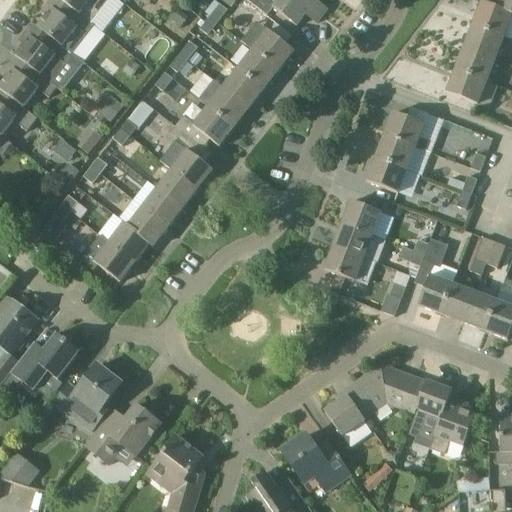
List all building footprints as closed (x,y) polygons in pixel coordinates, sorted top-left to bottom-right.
[(80,14),(61,0),(52,0),(42,14),(47,18),(39,28),(73,55),(95,27),(92,25),(79,15),(80,14)] [(61,0),(80,14),(79,15),(92,25),(112,0),(61,0)] [(237,0),(219,0),(220,0),(231,9),(237,0)] [(315,11),(301,0),(247,0),(268,17),(274,9),(297,27),(306,16),(317,24),(323,17),(315,11)] [(318,0),(301,0),(315,11),(323,17),(328,10),(318,1),(318,0)] [(511,0),(500,0),(498,9),(511,14),(511,0)] [(511,20),(511,14),(498,9),(483,3),(474,26),(505,38),(511,20)] [(220,6),(212,16),(219,22),(227,12),(220,6)] [(188,18),(181,12),(172,24),(179,30),(188,18)] [(200,31),(208,37),(219,22),(212,16),(200,31)] [(73,55),(39,28),(34,24),(20,42),(24,46),(16,57),(17,57),(58,90),(62,93),(85,64),(73,55)] [(465,48),(497,61),(505,38),(474,26),(465,48)] [(254,50),(281,71),(296,52),(269,31),(254,50)] [(190,44),(180,56),(188,63),(198,50),(190,44)] [(457,71),(488,83),(497,61),(465,48),(457,71)] [(254,50),(239,69),(266,90),(281,71),(254,50)] [(204,60),(196,54),(189,62),(197,68),(204,60)] [(178,75),(179,74),(188,63),(180,56),(170,69),(178,75)] [(58,90),(17,57),(3,75),(8,79),(0,89),(24,109),(39,90),(50,99),(58,90)] [(133,78),(141,67),(132,60),(124,71),(133,78)] [(239,69),(224,89),(250,109),(266,90),(239,69)] [(479,106),(488,83),(457,71),(448,94),(479,106)] [(190,90),(201,99),(200,101),(209,108),(235,129),(250,109),(224,89),(215,81),(204,73),(190,90)] [(155,87),(155,88),(163,94),(173,81),(165,75),(155,87)] [(24,109),(0,89),(0,135),(2,137),(14,122),(28,133),(39,120),(24,109)] [(101,116),(104,119),(110,124),(123,109),(113,101),(101,116)] [(176,128),(204,149),(211,141),(220,148),(235,129),(209,108),(195,126),(184,117),(176,128)] [(417,149),(426,126),(394,114),(385,137),(417,149)] [(120,131),(130,139),(137,129),(128,122),(120,131)] [(171,138),(177,143),(162,162),(172,169),(199,190),(213,170),(205,164),(212,155),(204,149),(176,128),(170,123),(163,132),(171,138)] [(113,141),(122,148),(130,139),(120,131),(113,141)] [(0,155),(2,158),(12,145),(2,137),(0,135),(0,155)] [(385,137),(377,160),(408,172),(417,149),(385,137)] [(480,174),(486,159),(477,155),(471,170),(480,174)] [(107,167),(98,160),(91,169),(100,177),(107,167)] [(399,195),(408,172),(377,160),(368,183),(399,195)] [(79,173),(70,165),(57,181),(67,188),(79,173)] [(91,169),(83,179),(93,186),(100,177),(91,169)] [(199,190),(172,169),(157,189),(184,209),(199,190)] [(462,193),(472,197),(477,182),(453,173),(448,188),(462,193)] [(184,209),(157,189),(142,208),(169,229),(184,209)] [(462,193),(456,208),(466,212),(472,197),(462,193)] [(61,207),(71,215),(79,205),(69,197),(61,207)] [(375,237),(384,214),(352,202),(343,225),(375,237)] [(61,207),(40,235),(54,245),(69,226),(65,223),(71,215),(61,207)] [(142,208),(127,228),(150,245),(154,248),(169,229),(142,208)] [(65,223),(69,226),(75,231),(82,223),(71,215),(65,223)] [(123,224),(109,244),(136,264),(150,245),(127,228),(123,224)] [(375,237),(343,225),(335,248),(366,260),(375,237)] [(94,272),(99,266),(121,283),(136,264),(109,244),(100,237),(81,262),(94,272)] [(483,239),(475,261),(487,265),(495,243),(483,239)] [(448,248),(431,241),(429,246),(425,257),(421,269),(415,284),(426,288),(419,307),(442,316),(453,285),(431,277),(434,268),(440,270),(448,248)] [(425,257),(429,246),(418,242),(414,252),(425,257)] [(495,243),(487,265),(500,269),(507,248),(495,243)] [(366,260),(335,248),(326,271),(357,283),(366,260)] [(414,252),(409,265),(421,269),(425,257),(414,252)] [(482,278),(487,265),(475,261),(470,273),(482,278)] [(476,294),(453,285),(442,316),(464,324),(476,294)] [(406,290),(395,286),(390,297),(401,301),(406,290)] [(511,295),(502,292),(498,302),(486,333),(509,341),(511,332),(511,295)] [(486,333),(498,302),(476,294),(464,324),(486,333)] [(396,317),(401,301),(390,297),(388,296),(382,312),(396,317)] [(0,389),(1,389),(20,364),(12,357),(40,321),(15,301),(13,303),(5,297),(0,303),(0,389)] [(35,344),(20,364),(1,389),(6,393),(17,379),(35,393),(36,391),(50,401),(63,385),(59,382),(79,356),(74,352),(76,349),(58,335),(45,352),(35,344)] [(355,385),(376,413),(388,405),(404,411),(414,384),(403,380),(406,374),(383,365),(355,385)] [(69,385),(54,404),(92,433),(108,413),(103,409),(122,385),(99,366),(78,393),(69,385)] [(414,384),(404,411),(416,416),(408,435),(433,445),(451,398),(454,392),(427,382),(425,388),(414,384)] [(365,420),(376,413),(355,385),(335,399),(339,403),(326,413),(343,438),(366,422),(365,420)] [(470,405),(451,398),(433,445),(431,451),(446,456),(451,443),(465,448),(476,417),(467,413),(470,405)] [(87,449),(111,467),(115,460),(127,470),(137,457),(137,458),(162,426),(137,407),(118,432),(106,423),(87,449)] [(511,416),(502,417),(502,455),(504,455),(504,464),(511,463),(511,416)] [(283,453),(306,485),(316,478),(327,493),(352,475),(337,454),(326,462),(308,436),(283,453)] [(168,511),(194,511),(206,476),(197,469),(204,459),(177,438),(148,476),(173,495),(168,511)] [(388,455),(387,456),(395,467),(396,466),(402,453),(388,455)] [(0,480),(3,482),(27,489),(39,473),(16,456),(0,476),(0,480)] [(385,466),(363,487),(370,494),(392,473),(385,466)] [(311,511),(289,480),(278,488),(268,473),(257,481),(262,488),(247,499),(255,511),(311,511)] [(507,511),(508,491),(494,491),(493,511),(507,511)]
